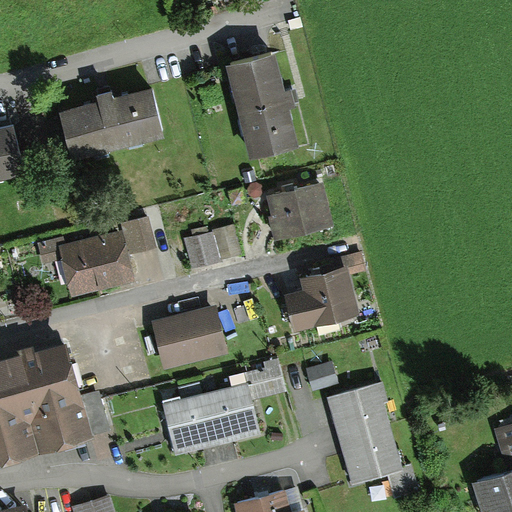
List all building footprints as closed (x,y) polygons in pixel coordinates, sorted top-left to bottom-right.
[(250,157),(297,146),(287,107),(294,105),(291,92),(284,93),(274,52),(227,64),(250,157)] [(71,163),(166,138),(153,88),(113,98),(111,91),(104,93),(95,96),(96,101),(57,111),(71,163)] [(0,180),(24,175),(11,123),(0,125),(0,180)] [(272,216),(269,216),(275,241),(334,227),(323,183),(297,189),(295,182),(286,184),(281,186),(282,192),(267,196),(272,216)] [(122,222),(130,254),(156,248),(149,216),(122,222)] [(214,232),(221,258),(241,254),(235,224),(214,229),(214,232)] [(61,261),(70,299),(136,283),(122,230),(65,245),(63,237),(38,243),(43,265),(61,261)] [(214,232),(184,238),(191,269),(222,262),(221,258),(214,232)] [(283,293),(293,333),(361,316),(348,266),(328,271),(300,279),(303,288),(283,293)] [(164,369),(228,352),(215,304),(151,322),(164,369)] [(110,429),(99,391),(82,396),(67,342),(38,350),(36,345),(0,355),(0,465),(95,439),(93,434),(110,429)] [(245,393),(281,382),(273,358),(238,369),(241,379),(204,391),(201,383),(156,397),(173,450),(255,425),(245,393)] [(314,387),(340,383),(337,362),(311,366),(314,387)] [(325,395),(350,475),(388,464),(395,490),(417,483),(409,457),(401,460),(376,377),(367,380),(363,367),(347,371),(352,386),(325,395)] [(511,511),(511,423),(494,429),(510,474),(473,485),(481,511),(511,511)] [(234,498),(237,511),(299,511),(297,504),(287,507),(281,485),(234,498)] [(110,511),(107,494),(75,501),(77,511),(110,511)]
